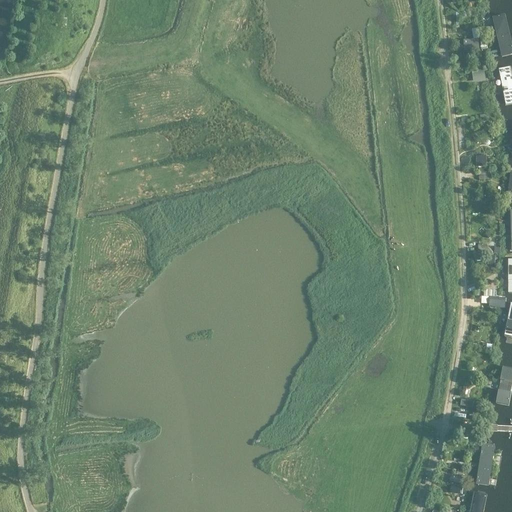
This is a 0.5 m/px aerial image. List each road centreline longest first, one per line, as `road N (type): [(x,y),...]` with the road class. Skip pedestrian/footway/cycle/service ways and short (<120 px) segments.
road 1 (unclassified): [(103,0),(72,86),(41,269),(20,453),(30,511)]
road 2 (track): [(444,425),(462,288),(438,0)]
